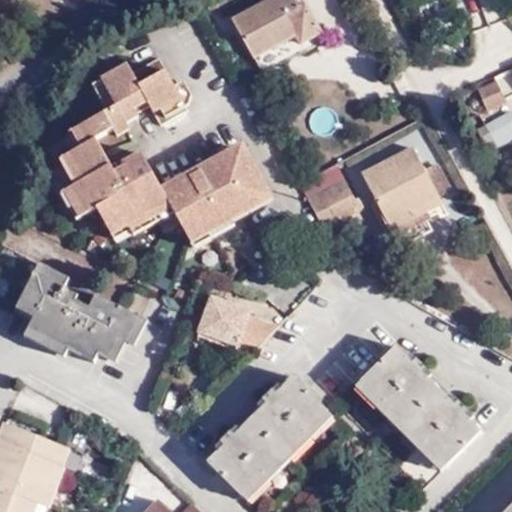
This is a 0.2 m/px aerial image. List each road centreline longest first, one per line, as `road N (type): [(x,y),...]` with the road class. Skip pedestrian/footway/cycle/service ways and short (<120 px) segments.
road 1 (residential): [(166,146),(237,107),(331,273),(511,357)]
road 2 (residential): [(0,369),(6,352),(123,410),(230,511)]
road 3 (unknown): [(350,281),(336,282),(308,307),(239,393),(168,453)]
road 4 (residential): [(420,90),(511,265)]
